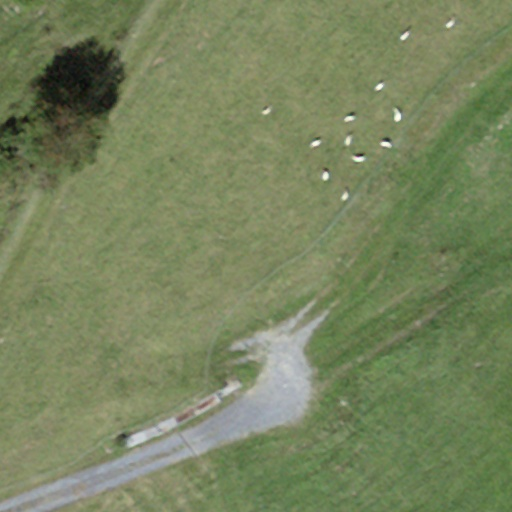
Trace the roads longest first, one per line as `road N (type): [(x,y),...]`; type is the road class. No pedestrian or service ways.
road 1 (track): [(0,263),(163,0)]
road 2 (track): [(14,511),(293,404)]
